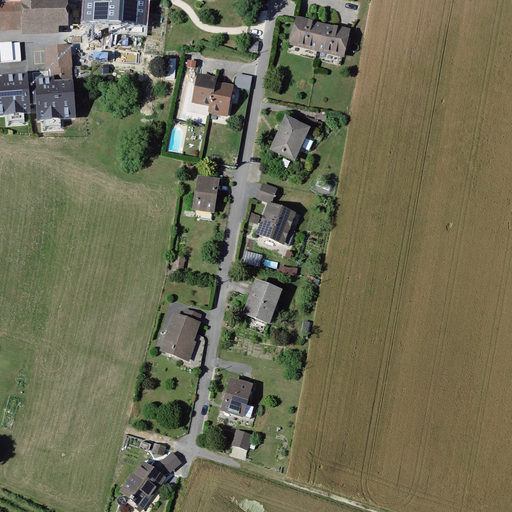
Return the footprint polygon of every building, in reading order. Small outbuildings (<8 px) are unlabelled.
[(0,0),(1,33),(22,33),(22,38),(59,37),(59,30),(69,30),(67,0),(0,0)] [(86,0),(84,25),(147,27),(148,0),(86,0)] [(352,32),(296,19),(290,47),(346,60),(352,32)] [(0,44),(2,61),(24,59),(22,41),(0,43),(0,44)] [(71,50),(45,51),(46,75),(72,73),(71,50)] [(239,86),(195,76),(187,108),(231,118),(239,86)] [(28,77),(0,78),(0,119),(31,117),(31,108),(37,108),(38,124),(76,122),(74,84),(29,87),(28,77)] [(310,128),(284,116),(269,150),(295,162),(310,128)] [(219,180),(197,176),(191,210),(213,214),(219,180)] [(258,198),(273,202),(278,186),(263,182),(258,198)] [(299,215),(267,203),(254,238),(285,250),(299,215)] [(247,251),(245,261),(257,264),(260,255),(247,251)] [(285,292),(258,279),(242,314),(269,326),(285,292)] [(200,324),(173,312),(156,351),(184,363),(200,324)] [(257,386),(230,377),(218,411),(245,420),(257,386)] [(236,429),(231,445),(248,450),(252,434),(236,429)] [(182,463),(172,451),(160,462),(170,473),(182,463)] [(143,511),(169,481),(147,462),(119,495),(139,511),(143,511)]
